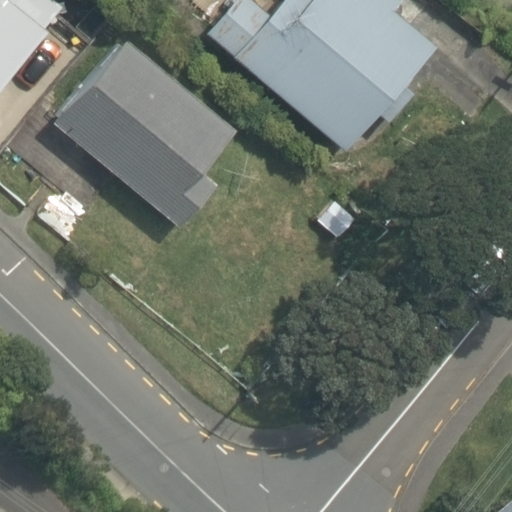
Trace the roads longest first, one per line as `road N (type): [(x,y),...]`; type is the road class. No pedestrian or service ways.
road 1 (residential): [(224,511),(0,291)]
road 2 (residential): [(314,511),(511,279)]
